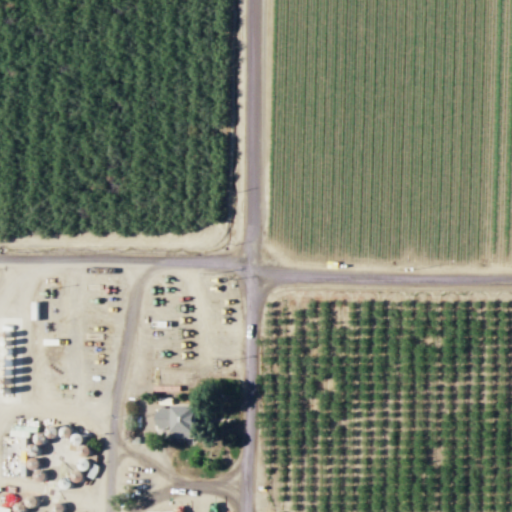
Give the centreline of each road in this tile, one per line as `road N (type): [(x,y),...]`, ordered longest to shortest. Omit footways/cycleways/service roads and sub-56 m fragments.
road 1 (residential): [(0,258),(253,263),(279,277),(511,277)]
road 2 (residential): [(244,511),(252,0)]
road 3 (track): [(511,267),(290,261),(262,245),(267,0)]
road 4 (track): [(511,292),(268,295),(257,511)]
road 5 (track): [(222,0),(212,230),(191,241),(0,243)]
